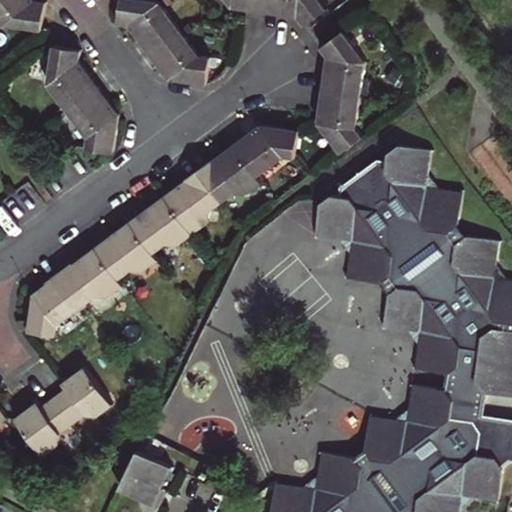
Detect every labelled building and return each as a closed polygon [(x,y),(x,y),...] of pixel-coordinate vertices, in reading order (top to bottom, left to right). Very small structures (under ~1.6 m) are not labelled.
[(0,0),(0,12),(8,24),(48,29),(49,15),(51,3),(40,1),(39,0),(0,0)] [(205,55),(184,28),(164,2),(152,0),(125,0),(124,9),(122,24),(133,26),(172,79),(183,81),(211,85),(216,58),(205,55)] [(253,10),(291,16),(303,18),(309,26),(331,10),(324,0),(230,0),(236,7),(253,10)] [(325,48),(330,68),(329,73),(324,107),(324,113),(321,122),(345,156),(369,139),(361,128),(370,64),(347,32),(325,48)] [(106,102),(98,91),(85,74),(91,70),(84,61),(86,51),(75,49),(57,47),(52,85),(91,137),(90,147),(119,153),(123,115),(116,106),(112,109),(106,102)] [(62,323),(89,304),(102,294),(113,296),(128,284),(123,278),(135,269),(146,272),(163,259),(158,252),(172,243),(182,245),(214,222),(213,212),(242,191),(252,193),(265,182),(261,175),(286,157),(298,158),(303,131),(265,124),(250,135),(216,160),(183,185),(150,209),(116,234),(80,260),(44,287),(37,293),(32,330),(61,334),(62,323)] [(448,389),(481,393),(486,391),(491,395),(511,398),(511,281),(500,266),(503,242),(471,237),(462,225),(468,194),(443,189),(432,175),(436,151),(403,146),(390,154),(389,164),(382,163),(381,160),(345,187),(348,190),(347,198),(334,196),(324,203),(320,236),(342,240),(355,254),(351,279),(384,284),(392,294),(387,327),(410,331),(422,346),(419,369),(451,374),(448,389)] [(66,431),(78,421),(89,413),(101,414),(116,403),(89,365),(72,378),(66,381),(69,387),(46,404),(42,399),(34,405),(20,416),(47,454),(63,443),(66,431)] [(481,393),(448,389),(416,385),(413,409),(399,420),(374,417),(368,449),(359,457),(325,452),(321,477),(308,488),(279,483),(274,511),(463,511),(464,508),(478,498),(502,502),(507,468),(511,464),(511,420),(488,416),(483,419),(479,414),(481,393)] [(488,416),(491,395),(486,391),(481,393),(479,414),(483,419),(488,416)] [(0,425),(12,417),(4,404),(0,400),(0,425)] [(164,490),(175,467),(143,451),(140,450),(122,487),(143,498),(146,511),(159,511),(164,504),(159,501),(164,490)] [(169,492),(164,490),(159,501),(164,504),(169,492)]
